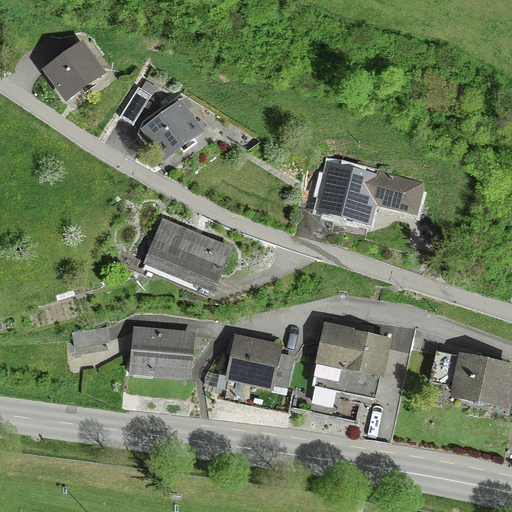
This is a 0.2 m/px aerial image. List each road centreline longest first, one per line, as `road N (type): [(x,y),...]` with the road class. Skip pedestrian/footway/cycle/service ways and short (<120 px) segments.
road 1 (residential): [(0,90),(97,158),(246,232),(511,318)]
road 2 (secondary): [(511,490),(0,414)]
road 3 (residential): [(511,359),(412,317),(335,309),(218,331)]
